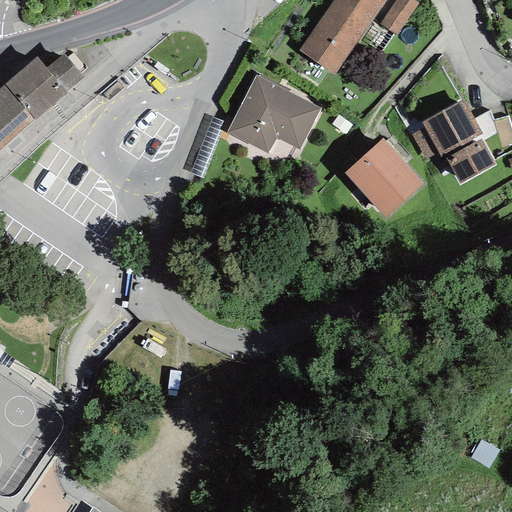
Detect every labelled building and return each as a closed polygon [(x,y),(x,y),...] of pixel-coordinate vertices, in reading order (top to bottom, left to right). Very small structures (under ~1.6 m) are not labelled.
[(335,75),(384,0),(333,0),(299,51),(335,75)] [(395,36),(418,3),(413,0),(395,0),(379,24),(395,36)] [(45,68),(66,93),(83,78),(62,54),(45,68)] [(34,120),(66,93),(45,68),(35,57),(4,85),(17,99),(34,120)] [(320,108),(255,75),(226,132),(268,153),(276,138),(299,149),(320,108)] [(0,114),(17,99),(4,85),(0,87),(0,114)] [(0,149),(34,120),(17,99),(0,114),(0,149)] [(481,134),(462,100),(421,123),(424,128),(412,135),(426,161),(439,154),(441,158),(444,156),(460,185),(495,165),(479,136),(481,134)] [(203,178),(224,123),(211,118),(190,173),(203,178)] [(382,139),(344,173),(384,218),(423,184),(382,139)] [(176,511),(220,434),(209,428),(222,406),(201,394),(190,414),(179,408),(147,464),(143,462),(124,495),(147,507),(143,511),(176,511)] [(60,511),(70,497),(50,486),(34,511),(60,511)]
